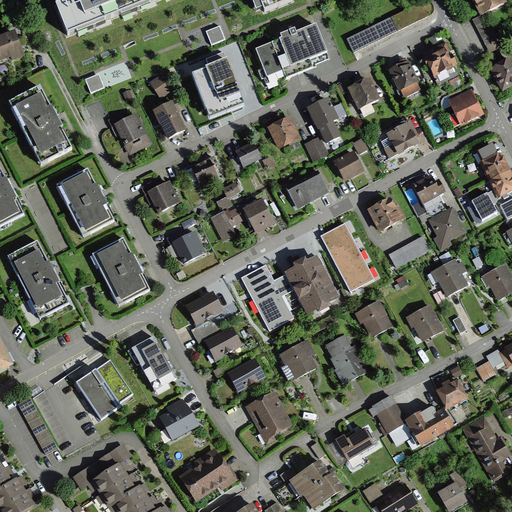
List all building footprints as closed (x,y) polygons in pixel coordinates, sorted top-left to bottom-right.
[(67,0),(55,5),(68,38),(159,0),(67,0)] [(293,0),(252,0),(257,11),(263,8),(265,12),(293,1),(293,0)] [(505,0),(472,0),(481,17),(481,18),(486,15),(508,4),(505,0)] [(419,3),(345,39),(352,52),(426,16),(419,3)] [(318,16),(322,28),(328,26),(323,13),(318,16)] [(481,17),(473,20),(489,53),(506,45),(500,32),(495,34),(486,15),(481,18),(481,17)] [(207,29),(213,44),(227,39),(222,24),(207,29)] [(282,39),(256,50),(264,70),(258,72),(262,80),(264,79),(267,86),(286,78),(286,80),(317,67),(316,65),(329,60),(316,27),(297,35),(295,30),(280,36),(282,39)] [(14,32),(0,37),(0,63),(12,59),(13,62),(24,58),(14,32)] [(448,47),(423,59),(429,71),(431,70),(439,87),(449,83),(453,92),(464,86),(455,67),(457,66),(448,47)] [(209,68),(193,75),(211,119),(236,109),(245,105),(224,53),(206,60),(209,68)] [(511,59),(491,71),(503,93),(511,88),(511,59)] [(408,61),(388,71),(399,93),(402,92),(405,98),(421,90),(418,84),(420,83),(408,61)] [(150,84),(161,99),(175,89),(165,74),(150,84)] [(99,76),(86,81),(91,94),(104,88),(99,76)] [(369,79),(348,89),(359,112),(380,101),(369,79)] [(39,87),(9,103),(42,166),(72,151),(61,130),(62,129),(51,108),(50,109),(39,87)] [(130,91),(123,93),(127,102),(134,99),(130,91)] [(455,115),(449,117),(454,127),(460,125),(461,127),(484,116),(472,91),(449,103),(455,115)] [(329,99),(307,110),(317,131),(339,121),(329,99)] [(173,103),(154,112),(169,141),(187,132),(173,103)] [(122,114),(109,120),(117,137),(119,138),(124,146),(125,146),(130,155),(151,145),(136,115),(125,121),(122,114)] [(302,139),(290,117),(268,128),(279,151),(302,139)] [(384,151),(389,160),(397,156),(398,157),(419,146),(408,124),(386,136),(392,147),(384,151)] [(321,137),(305,145),(314,163),(330,156),(321,137)] [(363,139),(352,145),(358,156),(369,150),(363,139)] [(480,164),(489,183),(511,172),(504,158),(500,160),(497,155),(492,144),(476,152),(482,163),(480,164)] [(238,157),(244,168),(261,160),(254,145),(236,153),(238,157)] [(334,162),(344,183),(365,173),(355,152),(334,162)] [(244,168),(238,157),(231,161),(238,176),(246,172),(244,168)] [(272,157),(262,161),(266,171),(276,167),(272,157)] [(209,159),(191,168),(192,170),(186,173),(191,184),(198,181),(200,186),(218,178),(209,159)] [(0,169),(0,228),(24,216),(16,201),(17,200),(7,179),(5,180),(0,169)] [(88,171),(58,186),(85,239),(115,223),(88,171)] [(318,172),(286,188),(297,209),(328,193),(318,172)] [(511,192),(511,173),(511,172),(489,183),(498,199),(511,192)] [(413,187),(429,216),(432,217),(446,210),(440,198),(447,194),(439,180),(435,182),(432,177),(413,187)] [(181,204),(170,182),(156,189),(153,182),(141,188),(149,205),(153,204),(158,215),(181,204)] [(235,183),(222,190),(227,198),(218,203),(223,212),(232,207),(228,199),(240,193),(235,183)] [(459,188),(454,191),(458,199),(463,196),(459,188)] [(487,195),(472,203),(482,221),(497,213),(487,195)] [(247,209),(243,211),(248,220),(256,235),(276,225),(262,200),(259,202),(258,199),(245,206),(247,209)] [(368,211),(380,233),(406,219),(400,206),(395,209),(391,200),(368,211)] [(511,200),(501,207),(508,220),(511,217),(511,200)] [(223,243),(237,236),(232,228),(248,220),(243,211),(240,204),(225,212),(225,211),(210,219),(223,243)] [(465,233),(452,209),(429,221),(438,238),(434,240),(440,251),(450,246),(448,242),(465,233)] [(192,219),(182,224),(188,237),(195,233),(199,232),(192,219)] [(360,242),(352,225),(338,232),(336,227),(328,231),(331,236),(329,237),(337,254),(360,242)] [(205,254),(195,233),(188,237),(181,240),(178,234),(168,239),(176,255),(179,254),(184,265),(205,254)] [(430,250),(423,237),(390,256),(397,269),(430,250)] [(123,240),(93,255),(119,306),(149,291),(123,240)] [(38,244),(9,259),(41,319),(69,304),(59,284),(60,283),(49,263),(48,263),(38,244)] [(472,261),(477,270),(484,266),(482,263),(485,262),(482,255),(472,261)] [(284,274),(306,316),(318,311),(319,314),(331,309),(329,305),(338,300),(316,258),(308,262),(306,258),(292,265),(294,269),(284,274)] [(439,284),(446,298),(467,286),(461,275),(467,272),(462,263),(458,265),(455,261),(430,274),(437,286),(439,284)] [(511,273),(507,264),(482,277),(488,287),(490,286),(499,302),(511,294),(511,273)] [(383,268),(378,270),(381,278),(386,275),(383,268)] [(266,270),(252,277),(250,274),(242,278),(253,298),(275,287),(266,270)] [(405,277),(397,280),(401,289),(409,286),(405,277)] [(186,307),(197,327),(223,312),(212,292),(186,307)] [(463,301),(456,304),(469,333),(476,330),(463,301)] [(372,339),(393,328),(387,318),(389,317),(380,302),(356,314),(364,329),(367,328),(372,339)] [(432,306),(406,319),(411,329),(414,327),(422,343),(445,331),(432,306)] [(260,320),(256,313),(247,318),(251,325),(260,320)] [(334,314),(313,325),(317,333),(338,321),(334,314)] [(467,331),(459,317),(452,321),(460,334),(467,331)] [(205,343),(216,362),(242,347),(231,328),(205,343)] [(352,349),(345,337),(326,347),(333,359),(331,360),(345,385),(368,373),(355,348),(352,349)] [(154,338),(127,352),(136,367),(140,365),(156,394),(168,387),(167,385),(176,380),(154,338)] [(272,348),(268,338),(258,342),(263,352),(272,348)] [(0,340),(0,375),(14,368),(0,340)] [(308,341),(280,356),(286,366),(288,365),(296,380),(318,369),(313,358),(316,356),(308,341)] [(511,344),(504,349),(505,351),(501,353),(499,354),(504,363),(508,369),(511,366),(511,344)] [(484,382),(496,375),(493,369),(504,363),(499,354),(501,353),(499,350),(486,357),(489,362),(476,369),(484,382)] [(226,374),(238,394),(265,379),(254,358),(226,374)] [(111,362),(76,385),(101,421),(121,407),(119,404),(133,395),(111,362)] [(459,367),(450,372),(454,380),(463,375),(459,367)] [(446,411),(468,399),(458,381),(451,385),(449,382),(441,386),(443,389),(436,392),(446,411)] [(274,437),(293,426),(274,393),(246,409),(267,446),(276,441),(274,437)] [(389,434),(406,424),(405,422),(406,422),(392,397),(374,408),(375,408),(370,411),(374,417),(376,415),(383,427),(380,429),(385,436),(389,434)] [(30,399),(18,406),(46,455),(58,448),(30,399)] [(159,418),(172,443),(200,428),(185,399),(167,409),(169,412),(159,418)] [(502,413),(505,418),(511,413),(511,407),(502,413)] [(411,437),(417,448),(420,446),(421,447),(454,428),(444,411),(433,417),(428,410),(406,422),(405,422),(406,424),(389,434),(397,446),(411,437)] [(463,430),(492,482),(508,473),(502,463),(511,458),(499,438),(497,439),(484,417),(463,430)] [(348,463),(376,447),(365,429),(347,440),(345,436),(326,447),(338,467),(348,462),(348,463)] [(311,447),(319,460),(325,456),(317,443),(311,447)] [(73,478),(82,491),(88,486),(87,485),(124,460),(125,461),(131,458),(123,446),(73,478)] [(218,488),(222,494),(238,483),(217,450),(179,475),(197,502),(218,488)] [(97,492),(100,497),(129,477),(125,472),(130,468),(125,461),(124,460),(87,485),(88,486),(93,494),(97,492)] [(331,475),(321,461),(290,482),(301,499),(304,497),(324,483),(322,481),(331,475)] [(9,466),(4,470),(0,472),(0,490),(13,482),(9,476),(14,473),(9,466)] [(280,475),(284,482),(297,474),(293,467),(280,475)] [(438,471),(430,475),(433,480),(441,476),(438,471)] [(433,486),(449,511),(454,511),(468,504),(459,490),(467,485),(458,471),(433,486)] [(304,497),(313,511),(345,490),(334,473),(331,475),(322,481),(324,483),(304,497)] [(133,474),(129,477),(100,497),(97,499),(102,506),(105,503),(110,509),(124,499),(123,499),(136,489),(131,482),(136,478),(133,474)] [(0,508),(25,492),(22,487),(27,484),(22,476),(13,482),(0,490),(0,508)] [(128,511),(148,499),(145,494),(150,491),(145,483),(136,489),(123,499),(124,499),(110,509),(111,511),(128,511)] [(383,496),(375,485),(363,493),(370,504),(383,496)] [(377,503),(382,511),(407,511),(418,506),(405,486),(377,503)] [(30,489),(25,492),(0,508),(0,511),(26,511),(36,506),(31,499),(35,496),(30,489)] [(475,489),(470,492),(474,498),(478,496),(475,489)] [(153,495),(148,499),(128,511),(155,511),(157,511),(153,505),(157,502),(153,495)] [(282,511),(277,503),(265,511),(264,511),(282,511)]
